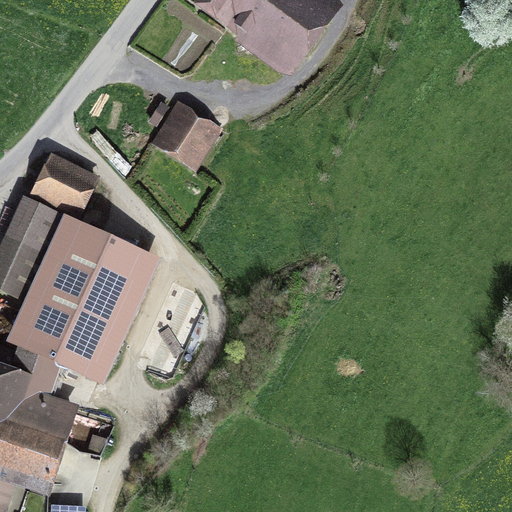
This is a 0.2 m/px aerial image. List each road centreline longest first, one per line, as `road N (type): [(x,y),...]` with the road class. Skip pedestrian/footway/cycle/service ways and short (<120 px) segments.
road 1 (track): [(350,0),(309,72),(269,110),(231,114),(99,61)]
road 2 (unclassified): [(0,178),(46,133),(144,0)]
